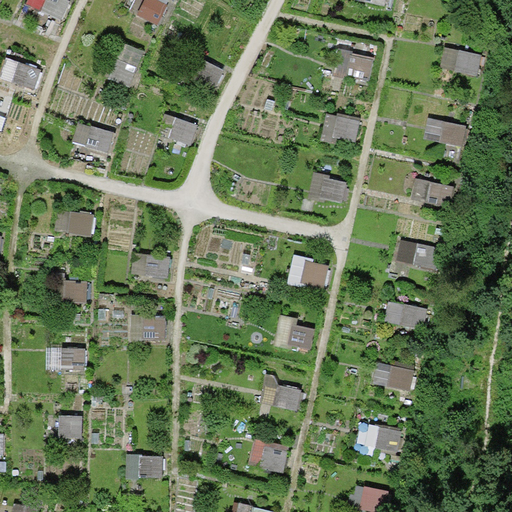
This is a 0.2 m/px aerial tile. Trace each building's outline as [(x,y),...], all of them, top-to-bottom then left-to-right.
[(66,0),(30,0),(27,6),(61,21),(70,2),(66,0)] [(145,0),(138,17),(157,26),(167,6),(154,0),(145,0)] [(481,54),(444,46),(440,68),(477,75),(481,54)] [(347,77),(370,82),(375,60),(351,56),(347,77)] [(7,58),(1,79),(34,90),(41,69),(7,58)] [(108,80),(131,89),(140,67),(117,59),(108,80)] [(194,80),(215,90),(225,71),(203,60),(194,80)] [(335,116),(330,137),(357,143),(362,122),(335,116)] [(176,119),(171,139),(194,145),(199,126),(176,119)] [(429,121),(425,140),(467,147),(470,128),(429,121)] [(87,146),(109,152),(115,133),(93,127),(87,146)] [(347,184),(325,179),(321,199),(343,203),(347,184)] [(416,180),(412,200),(452,208),(456,188),(416,180)] [(57,232),(93,237),(96,216),(61,211),(57,232)] [(399,240),(394,260),(440,271),(445,251),(399,240)] [(146,278),(171,280),(172,258),(147,257),(146,278)] [(301,285),(320,289),(325,265),(306,261),(301,285)] [(88,282),(64,282),(64,305),(88,305),(88,282)] [(389,302),(384,322),(425,330),(430,310),(389,302)] [(167,318),(143,319),(143,340),(167,339),(167,318)] [(311,330),(294,326),(289,344),(307,348),(311,330)] [(48,372),(87,372),(86,350),(48,348),(48,372)] [(391,366),(387,388),(412,393),(417,371),(391,366)] [(299,390),(278,387),(275,408),(295,411),(299,390)] [(56,438),(83,438),(83,416),(56,417),(56,438)] [(370,426),(367,448),(400,453),(404,431),(370,426)] [(287,451),(266,447),(262,468),(283,472),(287,451)] [(164,457),(139,457),(139,476),(164,476),(164,457)] [(355,506),(355,508),(384,511),(388,493),(357,488),(355,506)]
